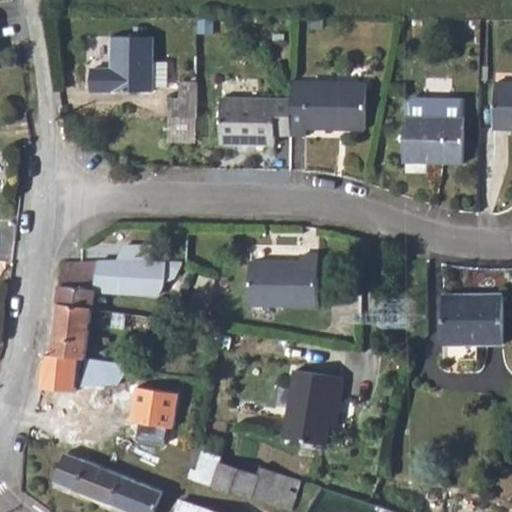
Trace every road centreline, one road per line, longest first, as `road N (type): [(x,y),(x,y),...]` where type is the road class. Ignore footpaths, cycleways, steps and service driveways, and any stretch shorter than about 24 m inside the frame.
road 1 (residential): [(48,199),(273,199),(480,247),(511,247)]
road 2 (residential): [(48,199),(24,360),(13,397),(0,410)]
road 3 (residential): [(29,0),(48,199)]
